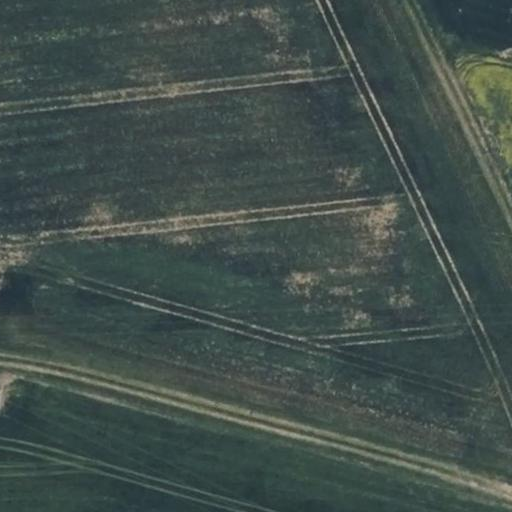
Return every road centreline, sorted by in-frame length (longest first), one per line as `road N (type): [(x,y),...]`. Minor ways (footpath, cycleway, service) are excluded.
road 1 (track): [(511,493),(95,373),(0,360)]
road 2 (track): [(511,191),(431,0)]
